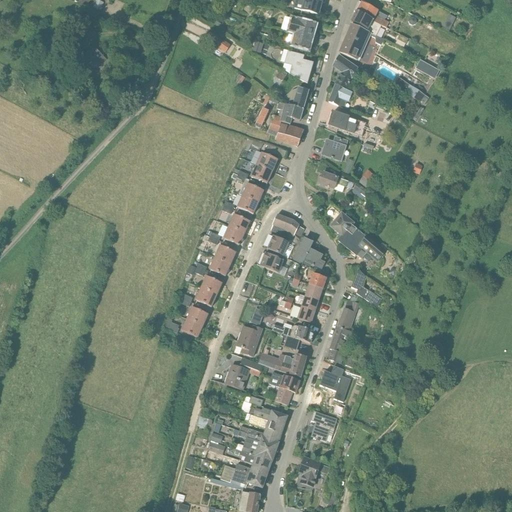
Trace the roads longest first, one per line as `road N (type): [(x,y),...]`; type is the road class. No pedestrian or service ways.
road 1 (residential): [(269,508),(339,283),(332,251),(299,201)]
road 2 (unclassified): [(0,255),(147,94),(185,0)]
road 3 (residential): [(189,431),(266,223),(299,201)]
road 4 (residential): [(299,201),(297,171),(347,0)]
road 5 (track): [(464,366),(413,403),(348,483)]
road 6 (track): [(511,505),(410,511),(400,465)]
road 7 (track): [(400,465),(406,434),(464,366)]
